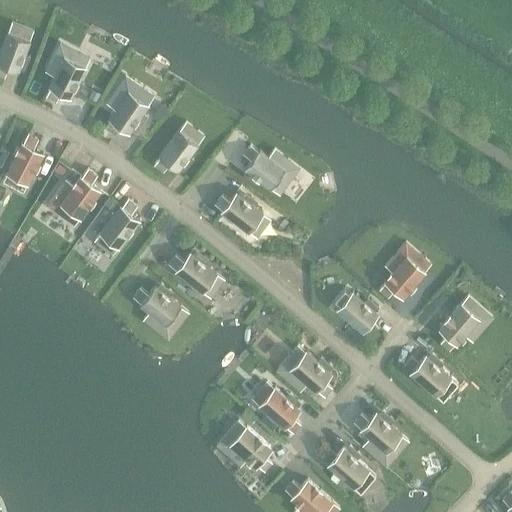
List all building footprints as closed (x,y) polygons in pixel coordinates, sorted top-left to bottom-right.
[(0,52),(0,62),(19,70),(31,39),(8,30),(0,52)] [(50,85),(72,96),(87,66),(65,56),(50,85)] [(110,118),(130,131),(149,104),(129,90),(110,118)] [(180,128),(160,155),(179,169),(199,143),(180,128)] [(22,141),(7,171),(28,182),(44,152),(22,141)] [(245,168),(272,188),(286,169),(260,148),(245,168)] [(81,175),(62,202),(81,216),(101,189),(81,175)] [(222,211),(248,231),(263,212),(237,191),(222,211)] [(100,231),(120,246),(140,219),(121,205),(100,231)] [(176,270),(202,290),(217,271),(191,251),(176,270)] [(386,279),(404,295),(426,270),(408,254),(386,279)] [(155,284),(141,303),(167,324),(182,304),(155,284)] [(338,309),(363,330),(379,312),(354,290),(338,309)] [(462,301),(440,327),(458,342),(480,317),(462,301)] [(291,368),(316,390),(332,372),(307,350),(291,368)] [(426,354),(411,372),(436,394),(452,376),(426,354)] [(275,386),(260,404),(285,426),(300,408),(275,386)] [(377,411),(361,429),(386,451),(402,433),(377,411)] [(266,414),(262,419),(273,428),(277,423),(266,414)] [(231,443),(256,465),(272,447),(247,425),(231,443)] [(328,464),(353,486),(369,468),(344,446),(328,464)] [(308,478),(292,496),(310,511),(322,511),(333,500),(308,478)]
